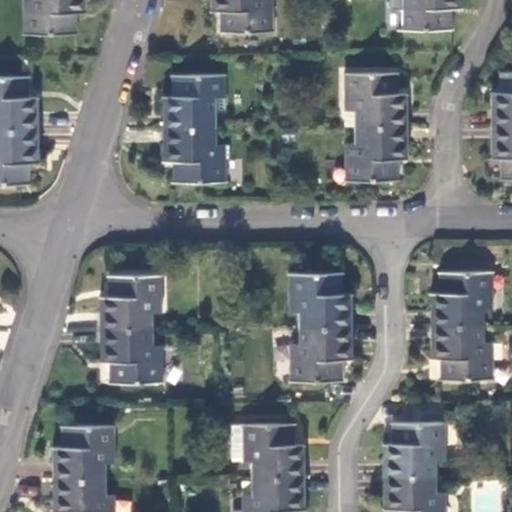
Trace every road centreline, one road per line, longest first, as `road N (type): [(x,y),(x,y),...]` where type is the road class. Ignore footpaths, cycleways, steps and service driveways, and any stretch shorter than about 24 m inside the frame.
road 1 (residential): [(413,235),(71,232)]
road 2 (residential): [(341,511),(346,447),(388,375),(391,261),(413,235)]
road 3 (residential): [(413,235),(446,200),(449,109),(499,22),(501,0)]
road 4 (residential): [(148,0),(71,232)]
road 5 (residential): [(71,232),(0,460)]
